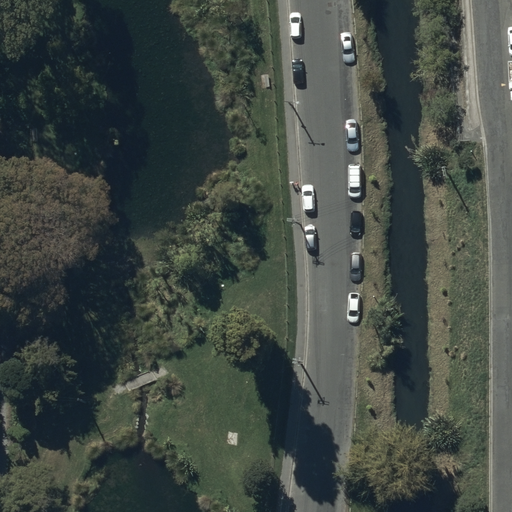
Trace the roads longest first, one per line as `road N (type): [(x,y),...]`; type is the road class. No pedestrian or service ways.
road 1 (unclassified): [(318,0),(335,453),(328,511)]
road 2 (residential): [(498,0),(507,64),(511,340)]
